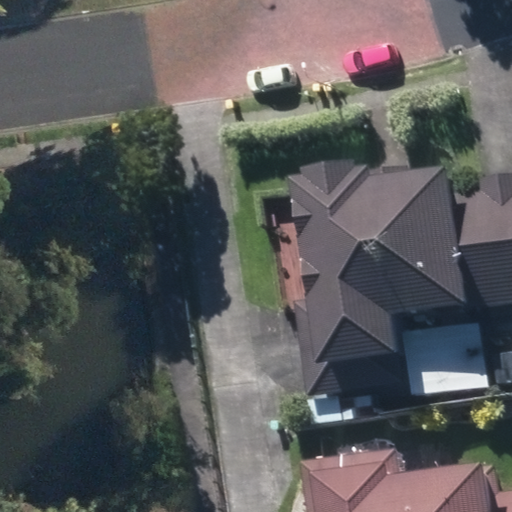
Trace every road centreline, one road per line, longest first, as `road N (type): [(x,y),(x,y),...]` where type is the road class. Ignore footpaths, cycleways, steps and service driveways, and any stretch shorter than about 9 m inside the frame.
road 1 (residential): [(294,29),(0,77)]
road 2 (residential): [(443,0),(294,29)]
